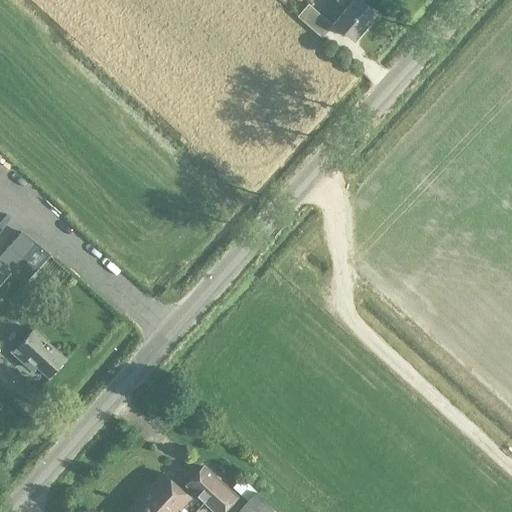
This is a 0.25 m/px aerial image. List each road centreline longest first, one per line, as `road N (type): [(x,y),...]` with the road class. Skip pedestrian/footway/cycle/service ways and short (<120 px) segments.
road 1 (tertiary): [(13,511),(471,0)]
road 2 (track): [(511,459),(345,307),(337,202),(310,180)]
